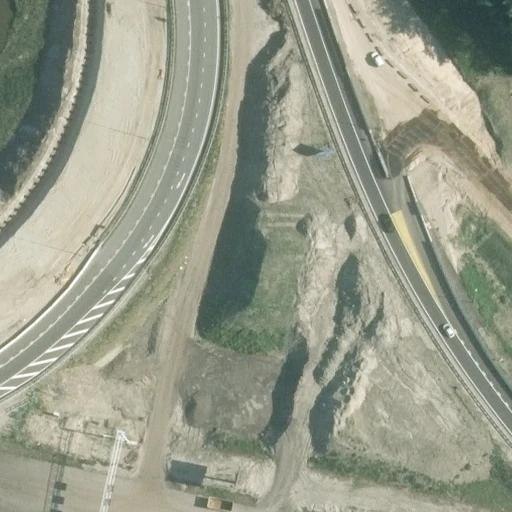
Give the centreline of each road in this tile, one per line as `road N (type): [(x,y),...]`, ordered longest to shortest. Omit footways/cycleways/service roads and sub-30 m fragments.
road 1 (motorway): [(138,0),(134,81),(101,171),(65,227),(0,290)]
road 2 (motorway): [(267,511),(0,455)]
road 3 (motorway): [(511,207),(340,0)]
